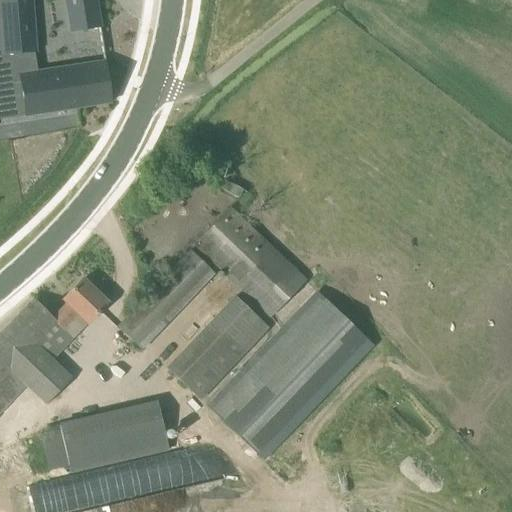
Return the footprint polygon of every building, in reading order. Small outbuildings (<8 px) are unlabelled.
[(99,28),(94,0),(1,0),(4,53),(37,50),(35,0),(69,0),(74,31),(99,28)] [(37,69),(19,72),(25,114),(66,107),(110,100),(104,58),(76,63),(37,69)] [(195,245),(271,318),(305,282),(229,209),(195,245)] [(142,351),(215,274),(190,251),(117,327),(142,351)] [(52,358),(104,301),(82,280),(63,300),(66,303),(53,318),(33,299),(0,332),(0,412),(25,387),(45,404),(71,376),(52,358)] [(201,399),(268,328),(234,297),(166,368),(201,399)] [(225,406),(240,423),(262,403),(247,386),(225,406)] [(69,475),(170,451),(158,401),(57,424),(69,475)]
